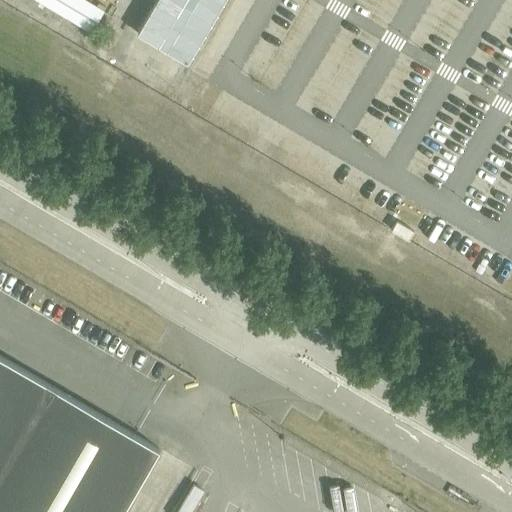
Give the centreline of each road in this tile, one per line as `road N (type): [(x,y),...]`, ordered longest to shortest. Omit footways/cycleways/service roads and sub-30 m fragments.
road 1 (unclassified): [(0,203),(511,503)]
road 2 (unclassified): [(511,470),(0,176)]
road 3 (unknown): [(494,0),(403,172)]
road 4 (unknown): [(355,143),(434,0)]
road 5 (unknown): [(301,110),(240,72),(223,50),(242,0)]
road 6 (unknown): [(511,80),(449,201)]
road 7 (unknown): [(301,110),(366,0)]
